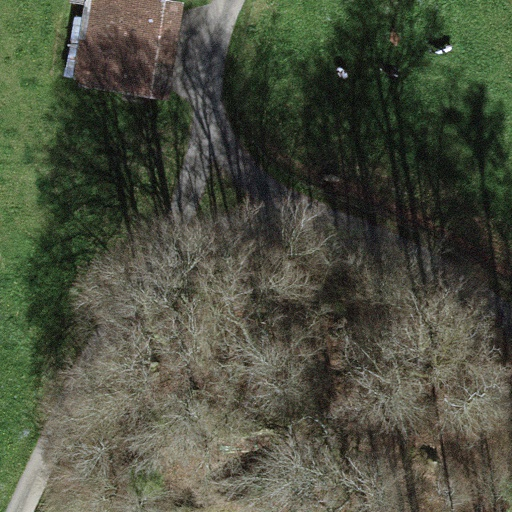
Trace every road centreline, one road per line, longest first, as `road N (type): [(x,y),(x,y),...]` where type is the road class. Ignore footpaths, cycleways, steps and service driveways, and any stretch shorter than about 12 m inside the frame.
road 1 (unclassified): [(19,511),(70,405),(125,317),(225,200),(209,63),(230,0)]
road 2 (track): [(511,332),(475,297),(414,262),(225,200)]
